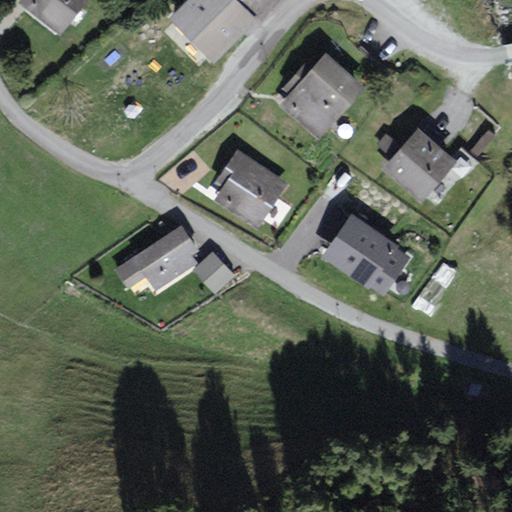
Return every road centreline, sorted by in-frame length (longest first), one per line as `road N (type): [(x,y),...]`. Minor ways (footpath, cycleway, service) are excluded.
road 1 (residential): [(131,180),(279,275),(388,329),(511,368)]
road 2 (unclassified): [(131,180),(309,0)]
road 3 (unclassified): [(366,0),(431,46),(470,62),(511,56)]
road 4 (unclassified): [(0,92),(20,118),(131,180)]
